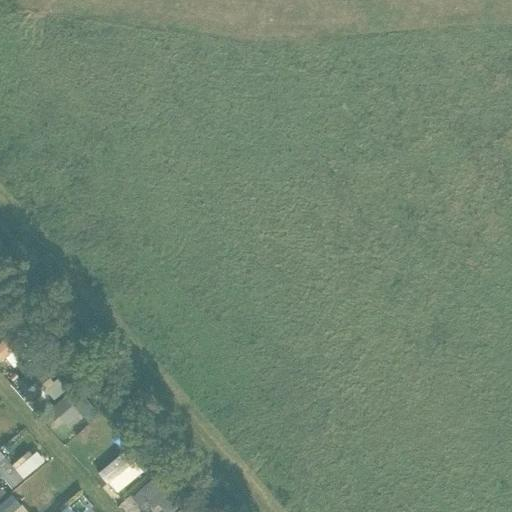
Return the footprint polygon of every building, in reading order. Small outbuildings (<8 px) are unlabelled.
[(64,420),(75,432),(84,424),(74,412),(64,420)] [(12,468),(0,451),(0,444),(9,438),(0,426),(0,476),(10,489),(45,462),(36,450),(12,468)] [(94,473),(103,484),(113,476),(120,485),(138,472),(123,452),(94,473)] [(41,509),(57,496),(45,482),(29,495),(41,509)] [(23,489),(16,495),(21,499),(27,493),(23,489)] [(96,511),(84,494),(58,511),(96,511)] [(25,511),(12,497),(0,507),(0,511),(25,511)]
